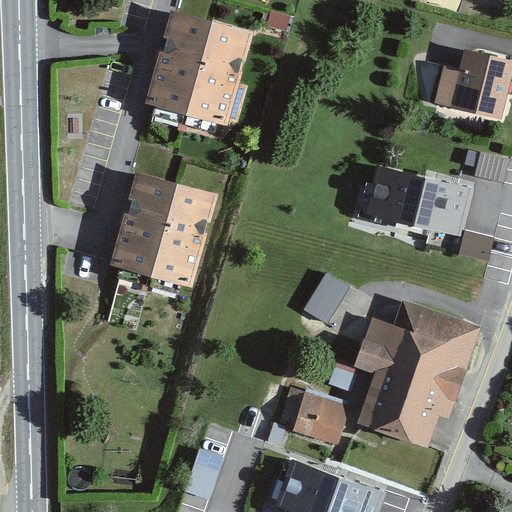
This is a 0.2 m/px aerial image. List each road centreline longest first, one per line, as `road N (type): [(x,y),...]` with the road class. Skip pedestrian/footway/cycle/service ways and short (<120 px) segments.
road 1 (primary): [(19,0),(29,511)]
road 2 (residential): [(431,511),(511,302)]
road 3 (unknown): [(333,305),(388,288),(431,288),(494,315)]
